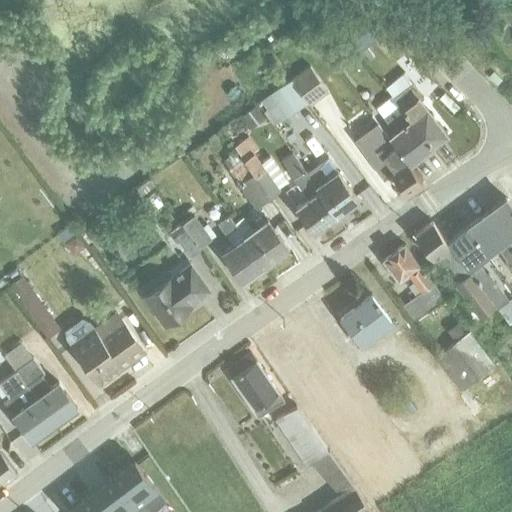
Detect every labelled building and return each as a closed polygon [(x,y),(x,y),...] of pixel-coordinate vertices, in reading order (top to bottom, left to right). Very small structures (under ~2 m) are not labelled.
[(393,95),(412,81),(404,70),(397,75),(375,47),(363,56),(385,84),(392,93),(393,95)] [(291,78),(307,100),(309,103),(329,89),(309,63),(301,70),(291,78)] [(307,100),(291,78),(261,100),(276,122),(307,100)] [(412,81),(393,95),(432,144),(447,132),(420,98),(423,95),(419,90),(413,80),(412,81)] [(444,91),(436,98),(456,120),(464,113),(444,91)] [(388,133),(409,162),(432,144),(393,95),(392,93),(377,105),(394,128),(388,133)] [(256,104),(241,115),(251,128),(266,117),(256,104)] [(409,162),(388,133),(378,120),(354,137),(383,177),(391,171),(402,186),(406,192),(423,180),(409,162)] [(238,148),(271,195),(281,188),(279,185),(288,178),(271,155),(261,161),(246,137),(235,144),(238,148)] [(271,195),(238,148),(225,158),(230,166),(229,167),(256,206),(271,195)] [(338,213),(306,169),(293,150),(282,158),(307,194),(294,204),(314,231),(338,213)] [(328,174),(337,166),(328,154),(318,161),(328,174)] [(306,169),(338,213),(359,198),(337,166),(328,174),(318,161),(306,169)] [(34,186),(21,195),(38,220),(51,212),(34,186)] [(154,192),(144,199),(153,211),(163,204),(154,192)] [(486,209),(511,243),(511,203),(505,194),(486,209)] [(467,223),(488,252),(498,244),(507,256),(505,257),(511,266),(511,243),(486,209),(467,223)] [(182,222),(199,246),(213,237),(211,236),(216,233),(207,221),(203,224),(195,213),(182,222)] [(267,265),(235,220),(230,213),(218,221),(233,241),(221,250),(243,281),(267,265)] [(235,220),(267,265),(291,247),(267,215),(252,226),(244,215),(235,220)] [(496,303),(447,238),(432,219),(414,232),(441,268),(449,263),(460,278),(454,281),(464,295),(453,303),(468,323),(496,303)] [(199,246),(182,222),(169,231),(177,243),(181,241),(192,255),(201,249),(199,246)] [(71,223),(57,235),(63,242),(77,231),(71,223)] [(447,238),(496,303),(497,305),(509,296),(489,270),(487,271),(478,259),(488,252),(467,223),(447,238)] [(77,235),(66,243),(74,255),(85,246),(77,235)] [(404,241),(383,257),(399,279),(409,272),(421,288),(403,302),(415,318),(445,296),(404,241)] [(172,274),(143,295),(165,326),(212,289),(191,260),(190,261),(186,257),(168,270),(172,274)] [(23,274),(10,284),(48,337),(61,327),(23,274)] [(371,288),(338,314),(361,344),(395,319),(371,288)] [(90,316),(65,335),(100,385),(147,351),(117,309),(104,318),(90,316)] [(469,327),(436,353),(462,387),(466,384),(495,362),(469,327)] [(15,370),(34,356),(21,341),(4,354),(8,360),(15,370)] [(251,351),(225,370),(253,411),(254,410),(259,416),(285,399),(272,379),(274,377),(269,369),(265,371),(251,351)] [(15,370),(54,425),(79,407),(59,379),(50,385),(42,374),(45,372),(34,356),(15,370)] [(54,425),(15,370),(0,379),(0,385),(8,396),(2,400),(32,441),(54,425)] [(308,418),(300,406),(297,403),(275,419),(306,463),(308,463),(310,465),(314,462),(338,491),(313,508),(314,510),(310,511),(375,511),(354,482),(308,418)] [(0,478),(4,483),(17,473),(0,450),(0,478)] [(125,473),(138,463),(135,459),(122,469),(125,473)] [(112,476),(139,511),(150,511),(166,500),(138,463),(125,473),(122,469),(112,476)] [(90,492),(104,511),(139,511),(112,476),(103,483),(106,487),(94,496),(91,492),(90,492)] [(461,511),(439,477),(397,504),(402,511),(461,511)] [(106,487),(103,483),(91,492),(94,496),(106,487)] [(83,504),(72,511),(104,511),(90,492),(80,500),(83,504)] [(72,511),(83,504),(80,500),(67,510),(69,511),(72,511)]
